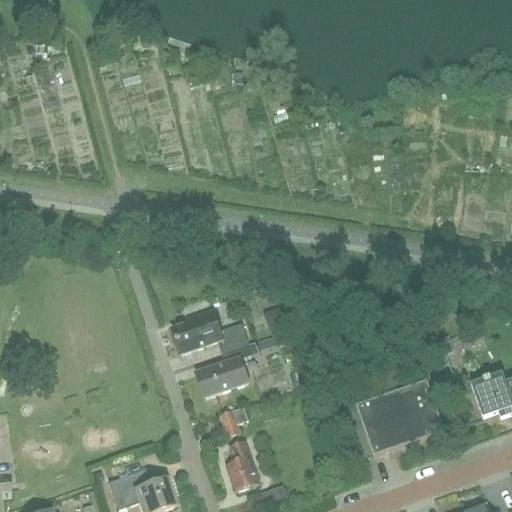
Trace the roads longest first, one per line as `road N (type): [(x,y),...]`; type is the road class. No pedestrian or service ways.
road 1 (residential): [(213,511),(150,324)]
road 2 (residential): [(349,511),(511,452)]
